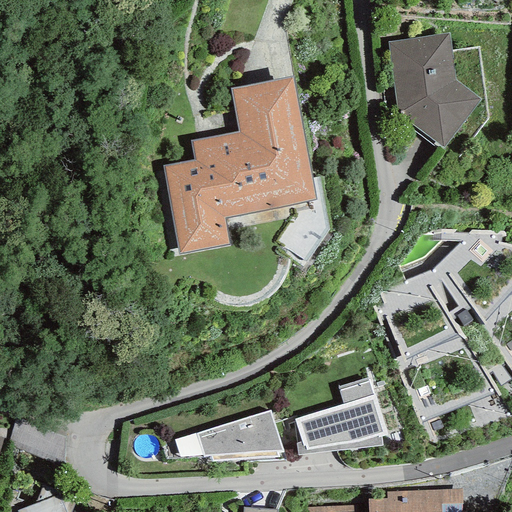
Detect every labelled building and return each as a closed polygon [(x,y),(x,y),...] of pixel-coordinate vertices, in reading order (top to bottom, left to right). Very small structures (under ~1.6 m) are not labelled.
[(444,37),(382,44),(391,112),(437,152),(474,100),(450,80),(444,37)] [(183,155),(150,161),(165,243),(214,234),(210,209),(305,191),(283,73),(220,85),(227,126),(180,134),(183,155)] [(511,241),(497,236),(449,274),(511,370),(511,241)] [(511,411),(429,279),(373,299),(426,441),(511,413),(511,411)] [(341,406),(290,418),(301,452),(390,444),(367,378),(337,385),(341,406)] [(265,402),(179,428),(190,460),(284,458),(265,402)] [(360,511),(451,511),(451,492),(360,496),(360,511)]
